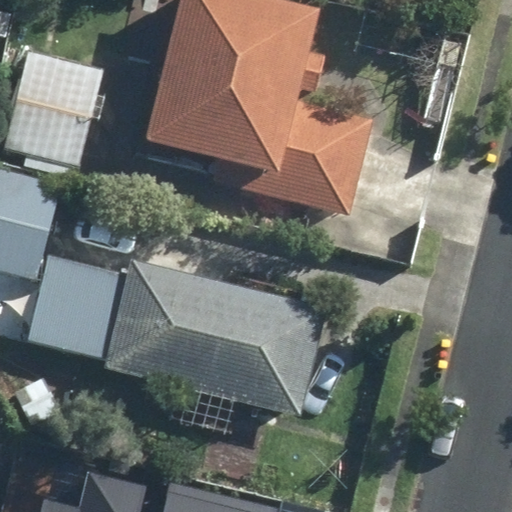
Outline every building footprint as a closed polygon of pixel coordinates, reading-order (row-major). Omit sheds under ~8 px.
[(320,11),(273,0),(178,0),(147,144),(223,161),(217,187),(351,217),(372,126),(298,109),(320,11)] [(105,71),(29,54),(7,156),(83,173),(105,71)] [(60,186),(0,172),(0,273),(39,282),(60,186)] [(131,279),(49,262),(32,342),(109,358),(107,369),(181,385),(173,423),(226,435),(233,402),(304,417),(328,306),(134,265),(131,279)] [(44,501),(40,511),(142,511),(150,484),(89,469),(79,510),(44,501)] [(269,511),(170,487),(163,511),(269,511)]
